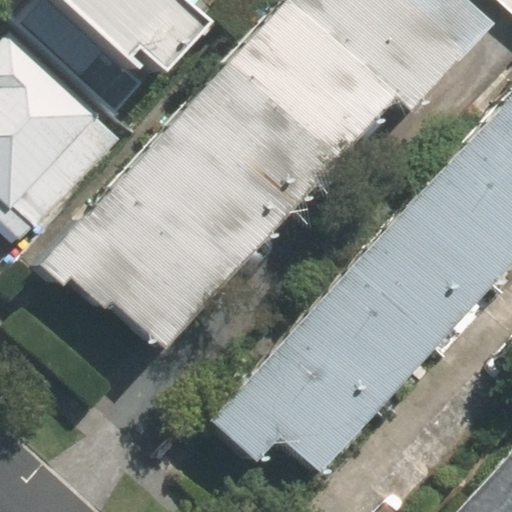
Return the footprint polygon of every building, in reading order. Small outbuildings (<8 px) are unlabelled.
[(202,6),(195,0),(25,0),(126,90),(202,6)] [(270,0),(29,247),(161,375),(433,97),(367,33),(398,0),(270,0)] [(111,149),(7,40),(0,46),(0,229),(12,243),(111,149)] [(285,511),(344,511),(511,307),(511,116),(476,87),(191,435),(285,511)] [(511,511),(511,440),(447,511),(511,511)]
